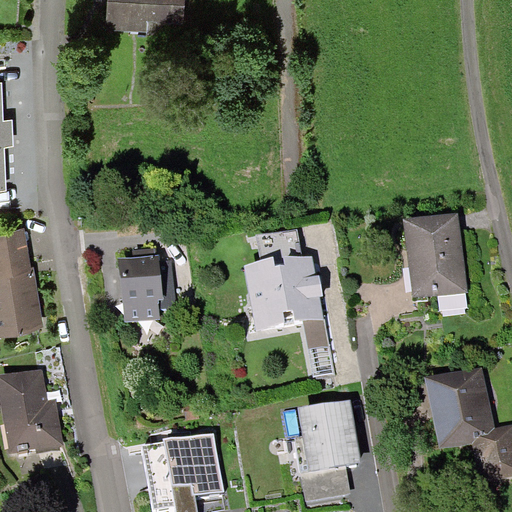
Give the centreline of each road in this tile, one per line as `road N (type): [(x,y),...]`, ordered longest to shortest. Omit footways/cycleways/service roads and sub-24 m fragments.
road 1 (residential): [(107,511),(64,293),(49,127),(49,0)]
road 2 (residential): [(511,271),(475,116),(462,0)]
road 3 (residential): [(278,0),(286,196)]
road 4 (residential): [(392,511),(358,319)]
